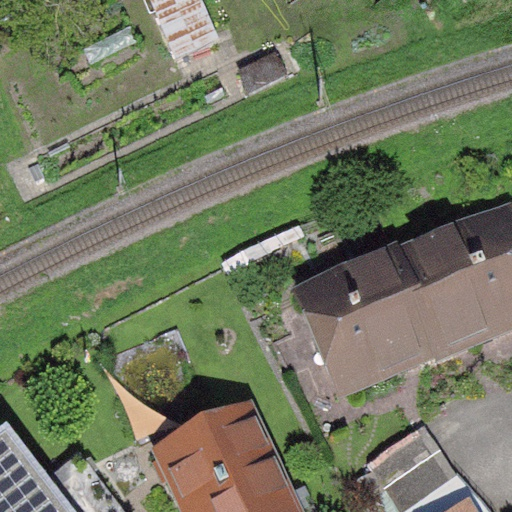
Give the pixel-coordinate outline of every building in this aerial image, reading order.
[(160,0),(182,61),(227,46),(211,0),(160,0)] [(511,218),(416,261),(460,358),(511,335),(511,218)] [(416,261),(304,311),(348,409),(460,358),(416,261)] [(308,511),(263,414),(170,457),(195,511),(308,511)] [(84,511),(27,441),(0,463),(0,511),(84,511)]
